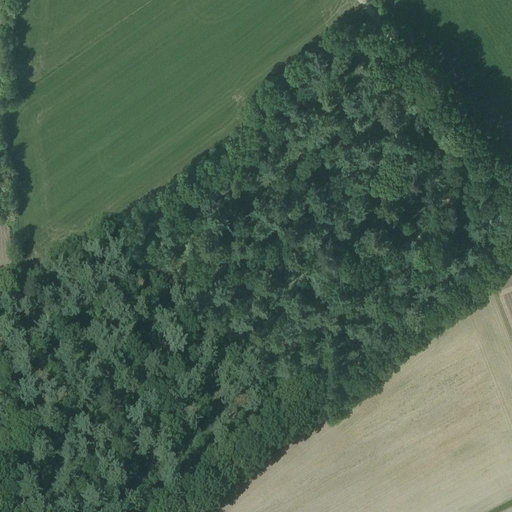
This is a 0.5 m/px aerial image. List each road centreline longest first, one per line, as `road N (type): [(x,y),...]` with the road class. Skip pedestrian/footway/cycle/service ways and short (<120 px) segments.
road 1 (unclassified): [(511,245),(184,511)]
road 2 (track): [(511,186),(357,0)]
